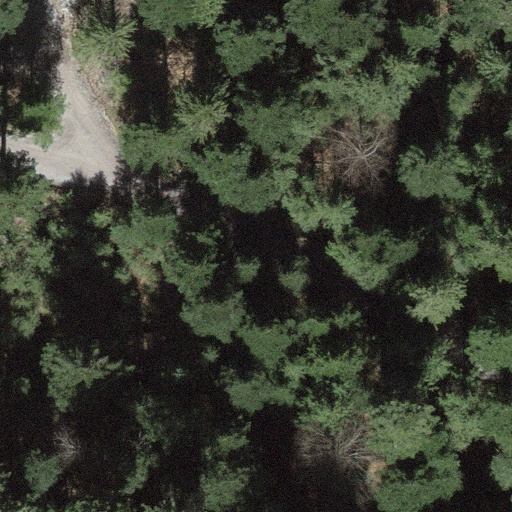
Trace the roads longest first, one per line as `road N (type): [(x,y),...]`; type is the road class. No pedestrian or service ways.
road 1 (track): [(511,366),(166,204),(83,190),(0,156)]
road 2 (track): [(27,0),(51,73),(117,164),(166,204)]
